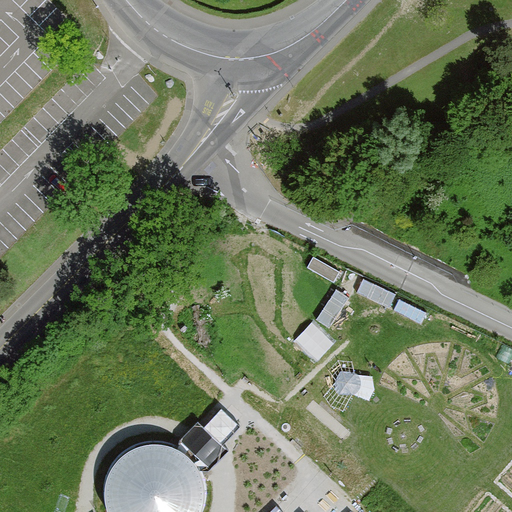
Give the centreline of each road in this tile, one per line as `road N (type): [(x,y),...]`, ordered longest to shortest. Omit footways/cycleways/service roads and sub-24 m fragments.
road 1 (residential): [(0,349),(199,149),(262,57)]
road 2 (tertiary): [(262,57),(227,59),(176,43),(129,0)]
